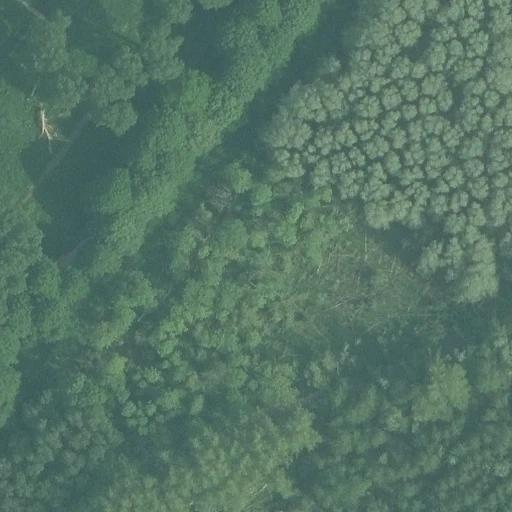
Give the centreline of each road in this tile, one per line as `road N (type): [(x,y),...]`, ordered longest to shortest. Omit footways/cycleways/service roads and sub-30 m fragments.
road 1 (track): [(293,0),(0,348)]
road 2 (unknown): [(186,0),(0,232)]
